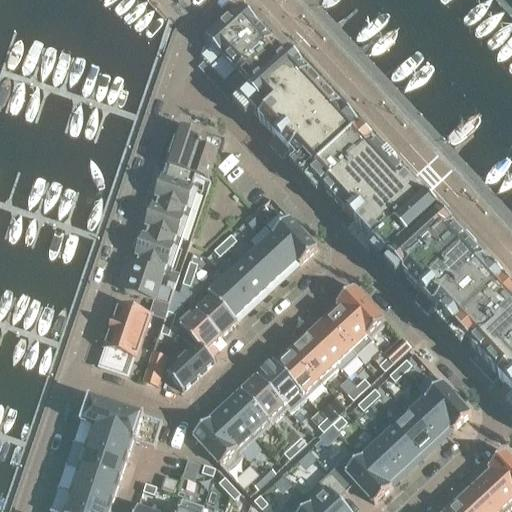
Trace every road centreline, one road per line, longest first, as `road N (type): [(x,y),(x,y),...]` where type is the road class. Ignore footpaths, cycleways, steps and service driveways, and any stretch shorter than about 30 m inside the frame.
road 1 (residential): [(351,255),(226,374),(208,403),(183,415),(74,379)]
road 2 (residential): [(170,80),(74,379)]
road 3 (residential): [(351,255),(225,118),(170,80)]
road 4 (residential): [(505,420),(351,255)]
road 5 (residential): [(74,379),(29,511)]
road 6 (residential): [(408,511),(505,420)]
